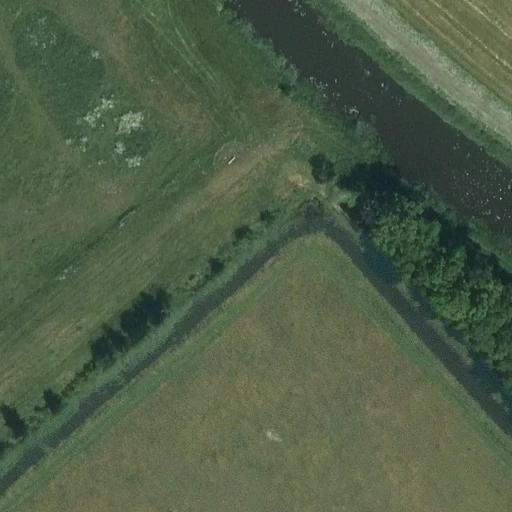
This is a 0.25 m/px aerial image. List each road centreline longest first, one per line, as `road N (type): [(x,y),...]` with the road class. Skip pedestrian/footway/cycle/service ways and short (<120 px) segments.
road 1 (track): [(291,154),(511,399)]
road 2 (track): [(511,143),(381,46),(340,0)]
